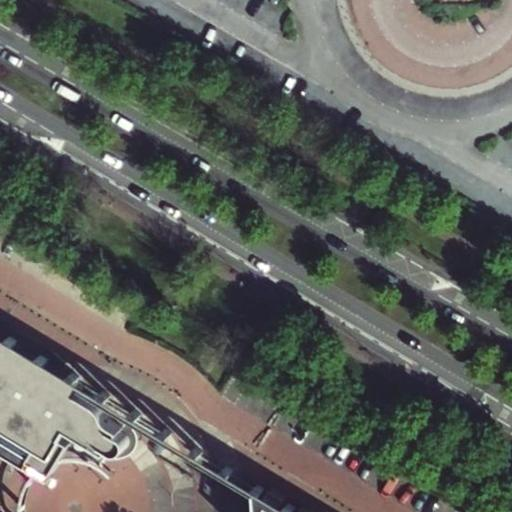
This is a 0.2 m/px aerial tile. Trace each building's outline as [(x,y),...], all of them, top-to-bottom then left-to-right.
[(0,431),(36,452),(35,454),(58,467),(65,455),(76,436),(69,433),(74,425),(111,447),(113,444),(120,447),(125,446),(130,442),(131,439),(129,434),(126,430),(122,427),(125,423),(116,418),(109,408),(102,400),(99,397),(84,389),(87,383),(90,379),(65,364),(67,361),(69,356),(47,343),(0,315),(0,431)] [(114,393),(106,389),(103,393),(111,398),(114,393)] [(144,411),(136,406),(134,411),(142,415),(144,411)] [(175,429),(168,425),(165,429),(173,433),(175,429)] [(196,447),(204,451),(206,447),(199,443),(196,447)] [(227,464),(234,469),(237,465),(229,460),(227,464)] [(321,511),(322,511),(322,510),(307,501),(306,502),(302,508),(298,506),(300,503),(293,498),(291,502),(287,499),(291,493),(291,491),(276,482),(275,483),(271,490),(268,488),(270,484),(263,480),(260,484),(264,486),(265,498),(255,511),(321,511)]
